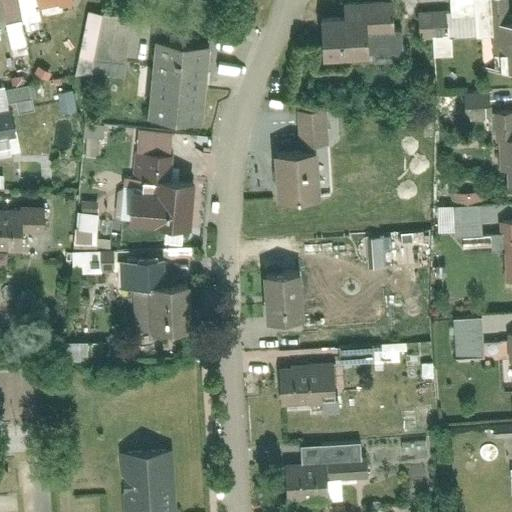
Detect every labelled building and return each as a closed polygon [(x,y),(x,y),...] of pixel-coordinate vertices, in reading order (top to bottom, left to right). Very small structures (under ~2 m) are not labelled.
[(0,0),(4,24),(20,21),(19,16),(16,0),(0,0)] [(35,0),(16,0),(19,16),(38,13),(37,8),(35,0)] [(35,0),(37,8),(71,2),(70,0),(35,0)] [(317,18),(319,58),(366,56),(364,31),(391,30),(389,0),(341,3),(342,17),(317,18)] [(489,0),(448,0),(450,36),(491,34),(490,22),(489,0)] [(506,0),(489,0),(490,22),(508,21),(506,0)] [(443,10),(416,11),(417,39),(445,38),(443,10)] [(80,74),(124,77),(128,17),(85,14),(80,74)] [(511,20),(508,21),(490,22),(491,34),(493,71),(511,70),(511,20)] [(206,41),(150,37),(145,116),(201,120),(206,41)] [(12,101),(21,101),(22,109),(36,108),(34,85),(11,86),(12,101)] [(0,87),(0,116),(8,115),(3,87),(0,87)] [(58,91),(62,113),(74,111),(70,89),(58,91)] [(462,118),(489,117),(488,91),(461,92),(462,118)] [(295,110),(298,150),(313,149),(329,148),(326,108),(295,110)] [(511,112),(496,113),(497,139),(511,138),(511,112)] [(8,115),(0,116),(0,138),(16,135),(12,114),(8,115)] [(107,136),(107,123),(89,122),(88,136),(107,136)] [(136,130),(134,152),(168,155),(170,133),(136,130)] [(511,138),(497,139),(500,186),(511,184),(511,138)] [(270,152),(273,199),(316,196),(313,149),(298,150),(270,152)] [(153,179),(171,180),(173,155),(168,155),(134,152),(132,177),(153,179)] [(124,225),(188,230),(192,182),(171,180),(153,179),(152,192),(127,190),(124,225)] [(457,193),(457,203),(475,202),(475,192),(457,193)] [(459,236),(480,235),(479,204),(451,206),(452,236),(459,236)] [(20,209),(19,232),(41,233),(43,206),(20,205),(20,209)] [(20,209),(0,208),(0,251),(18,253),(19,232),(20,209)] [(81,248),(102,248),(102,211),(81,211),(81,248)] [(511,279),(511,292),(511,221),(500,222),(500,234),(501,250),(503,279),(511,279)] [(480,235),(459,236),(460,252),(501,250),(500,234),(480,235)] [(99,272),(133,270),(132,261),(132,249),(98,251),(99,272)] [(133,270),(134,285),(165,284),(163,259),(132,261),(133,270)] [(261,320),(300,319),(299,270),(260,271),(261,320)] [(136,332),(190,329),(188,283),(165,284),(134,285),(136,332)] [(454,357),(483,356),(481,316),(452,317),(454,357)] [(63,362),(104,360),(103,339),(62,341),(63,362)] [(278,405),(324,405),(323,363),(277,364),(278,405)] [(323,463),(360,461),(358,442),(297,445),(298,464),(323,463)] [(120,455),(124,511),(174,511),(170,451),(120,455)] [(360,461),(323,463),(324,478),(366,476),(365,460),(360,461)] [(0,484),(10,469),(0,462),(0,484)] [(284,503),(325,501),(324,478),(323,463),(298,464),(282,465),(284,503)]
